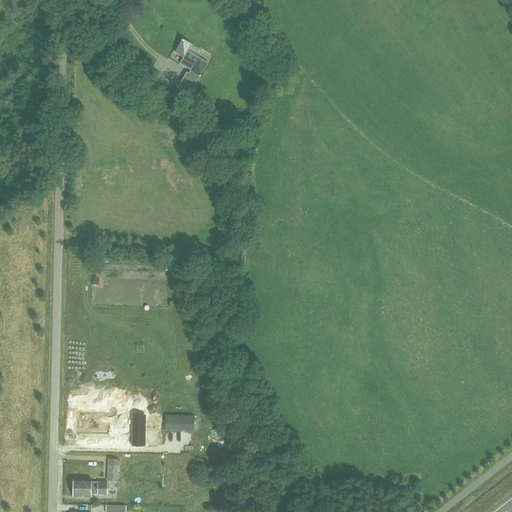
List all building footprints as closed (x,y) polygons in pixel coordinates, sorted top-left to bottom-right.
[(179,45),(175,51),(180,54),(184,56),(187,58),(182,65),(191,70),(189,73),(187,72),(180,85),(191,92),(201,76),(205,69),(209,63),(198,57),(197,56),(188,51),(190,47),(192,45),(192,44),(188,41),(183,38),(179,45)] [(222,124),(220,126),(227,136),(237,128),(230,118),(222,124)] [(228,137),(220,141),(224,148),(232,144),(228,137)] [(76,414),(76,431),(98,431),(105,431),(108,432),(109,415),(76,414)] [(166,414),(165,429),(194,430),(195,415),(166,414)] [(133,422),(132,445),(144,446),(145,422),(133,422)] [(108,458),(107,480),(118,481),(119,459),(108,458)] [(214,485),(214,470),(219,469),(218,463),(213,464),(213,469),(203,470),(203,460),(197,460),(197,470),(198,470),(198,474),(202,474),(202,485),(214,485)] [(74,481),(74,489),(107,489),(107,482),(98,482),(92,482),(92,481),(74,481)] [(74,489),(73,496),(91,497),(91,494),(107,494),(107,489),(74,489)]
